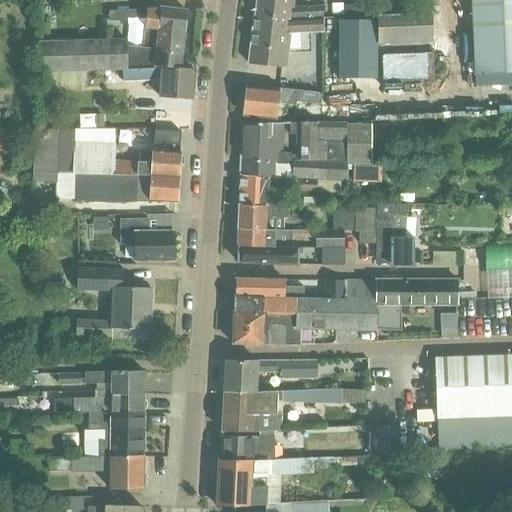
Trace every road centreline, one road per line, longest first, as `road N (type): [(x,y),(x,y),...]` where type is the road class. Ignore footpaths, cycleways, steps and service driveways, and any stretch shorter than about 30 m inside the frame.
road 1 (tertiary): [(200,351),(229,0)]
road 2 (residential): [(200,351),(511,344)]
road 3 (tertiary): [(181,511),(200,351)]
